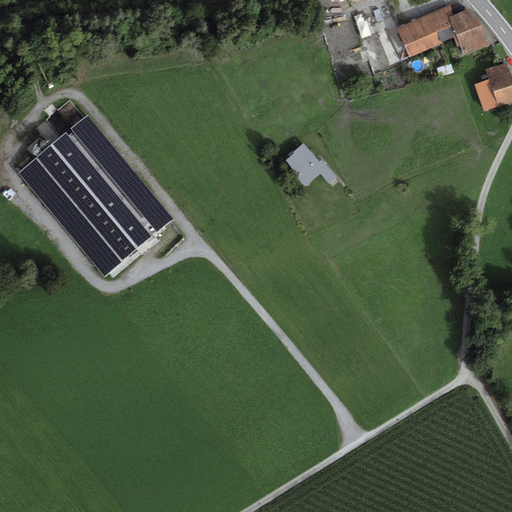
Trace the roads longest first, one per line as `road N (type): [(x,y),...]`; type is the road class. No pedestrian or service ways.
road 1 (track): [(511,440),(475,363),(479,211),(511,132)]
road 2 (track): [(245,511),(475,363)]
road 3 (track): [(336,200),(350,207),(410,174),(508,138)]
